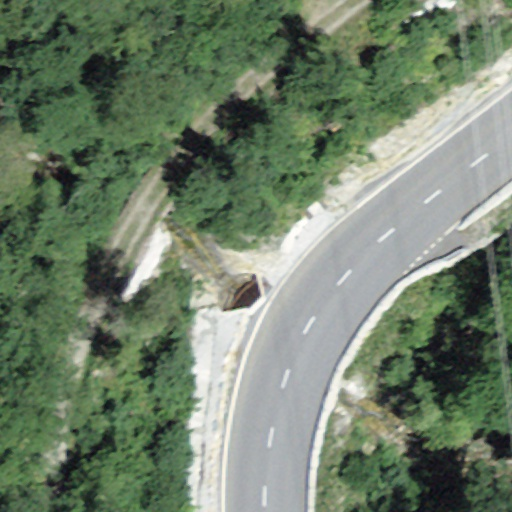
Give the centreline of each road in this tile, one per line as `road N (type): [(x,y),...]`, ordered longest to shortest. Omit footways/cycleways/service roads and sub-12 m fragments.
road 1 (track): [(309,47),(118,218),(75,435),(76,511)]
road 2 (secondary): [(511,129),(378,242),(328,296),(296,348),(272,414),(259,511)]
